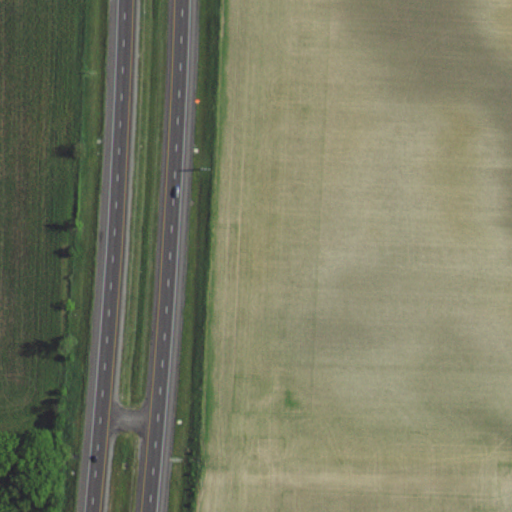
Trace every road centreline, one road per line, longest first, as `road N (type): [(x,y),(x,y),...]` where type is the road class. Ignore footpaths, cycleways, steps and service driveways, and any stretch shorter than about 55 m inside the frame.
road 1 (motorway): [(146,511),(170,324),(184,0)]
road 2 (motorway): [(117,0),(87,511)]
